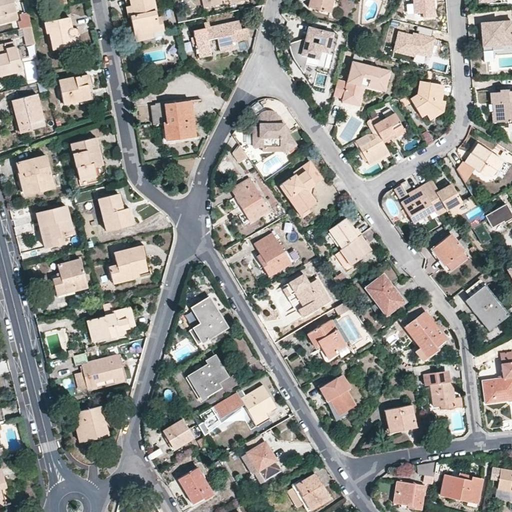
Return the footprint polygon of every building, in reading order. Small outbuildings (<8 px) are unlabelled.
[(0,0),(0,23),(18,20),(12,0),(0,0)] [(130,17),(132,17),(128,0),(123,0),(127,18),(130,17)] [(156,17),(152,0),(128,0),(132,17),(130,17),(134,36),(152,32),(151,30),(163,27),(160,17),(156,17)] [(309,0),(308,7),(330,12),(332,0),(309,0)] [(20,14),(22,22),(18,22),(20,29),(23,28),(31,26),(28,13),(20,14)] [(71,29),(69,18),(44,23),(46,34),(49,34),(52,50),(73,46),(72,37),(76,35),(76,34),(76,33),(76,31),(75,30),(73,29),(71,29)] [(241,29),(239,21),(210,28),(205,29),(194,31),(195,38),(191,39),(194,50),(195,50),(196,52),(197,52),(199,58),(211,55),(208,40),(217,38),(220,51),(233,48),(232,42),(232,39),(235,39),(233,31),(241,29)] [(492,48),(511,46),(511,24),(485,26),(487,42),(482,43),(483,54),(492,53),(492,48)] [(31,26),(23,28),(27,48),(35,46),(31,26)] [(151,30),(152,32),(134,36),(135,41),(164,35),(163,27),(151,30)] [(328,52),(333,32),(312,27),(309,38),(306,37),(305,40),(289,42),(290,45),(292,52),(296,59),(304,72),(308,55),(319,58),(321,50),(328,52)] [(20,68),(13,42),(0,44),(0,75),(7,74),(7,71),(20,68)] [(386,86),(389,70),(352,61),(347,80),(338,78),(334,95),(343,97),(352,99),(358,96),(361,84),(366,81),(386,86)] [(89,85),(87,75),(58,80),(63,104),(90,99),(87,85),(89,85)] [(437,99),(440,84),(419,80),(417,94),(410,98),(421,117),(427,113),(436,107),(437,99)] [(384,90),(386,86),(366,81),(361,84),(358,96),(352,99),(343,97),(342,100),(360,104),(365,86),(384,90)] [(511,90),(488,92),(489,104),(491,104),(495,103),(497,122),(511,121),(511,120),(511,90)] [(42,120),(36,94),(8,101),(11,109),(13,108),(20,133),(31,130),(31,129),(29,123),(42,120)] [(430,118),(441,112),(443,101),(437,99),(436,107),(427,113),(430,118)] [(194,136),(190,101),(150,106),(153,124),(163,123),(164,134),(182,132),(183,138),(194,136)] [(255,121),(256,124),(258,124),(258,128),(252,128),(252,147),(262,146),(279,146),(282,150),(283,153),(296,144),(288,133),(284,133),(284,124),(278,115),(276,113),(273,111),(269,109),(265,109),(261,110),(259,112),(257,115),(256,118),(255,121)] [(379,135),(382,140),(394,133),(397,137),(397,138),(407,132),(395,112),(381,120),(379,116),(371,120),(377,132),(379,135)] [(370,119),(366,121),(374,133),(377,132),(371,120),(370,119)] [(29,123),(31,129),(43,125),(42,120),(29,123)] [(377,132),(374,133),(357,142),(360,146),(379,135),(377,132)] [(382,140),(384,144),(397,137),(394,133),(382,140)] [(382,140),(379,135),(360,146),(370,164),(389,152),(384,144),(382,140)] [(103,170),(95,138),(70,144),(79,180),(96,176),(101,174),(103,173),(103,170)] [(478,144),(471,153),(474,155),(467,164),(465,162),(463,161),(457,169),(464,181),(473,168),(483,176),(492,176),(502,162),(478,144)] [(239,163),(246,158),(238,146),(232,154),(239,163)] [(465,162),(467,164),(474,155),(471,153),(465,162)] [(53,188),(45,156),(15,163),(18,174),(22,173),(27,190),(41,186),(42,191),(53,188)] [(320,176),(310,161),(293,173),(294,174),(279,185),(285,193),(288,190),(291,195),(288,197),(290,201),(303,192),(300,189),(320,176)] [(18,174),(23,196),(42,191),(41,186),(27,190),(22,173),(18,174)] [(322,179),(320,176),(300,189),(303,192),(306,190),(314,185),(322,179)] [(231,189),(235,196),(234,196),(250,222),(268,211),(249,179),(231,189)] [(431,180),(420,186),(433,209),(437,215),(446,210),(460,201),(450,184),(443,188),(438,191),(436,187),(431,180)] [(314,185),(306,190),(315,204),(318,202),(313,195),(314,185)] [(398,197),(406,195),(402,185),(395,188),(398,197)] [(413,190),(415,193),(409,196),(400,201),(412,221),(433,209),(420,186),(413,190)] [(290,201),(297,211),(305,206),(307,209),(315,204),(306,190),(303,192),(290,201)] [(122,209),(118,194),(98,199),(106,231),(126,226),(124,218),(130,216),(128,208),(122,209)] [(446,210),(452,220),(477,205),(471,195),(460,201),(446,210)] [(511,217),(504,204),(485,214),(484,211),(481,213),(476,216),(467,221),(477,239),(480,244),(489,239),(480,223),(485,220),(490,227),(501,221),(502,222),(511,217)] [(72,233),(65,206),(35,214),(37,223),(46,221),(52,246),(63,243),(61,236),(72,233)] [(307,209),(305,206),(297,211),(301,217),(309,212),(307,209)] [(130,216),(124,218),(126,226),(132,224),(130,216)] [(351,230),(343,219),(328,229),(341,248),(360,234),(355,227),(351,230)] [(63,243),(52,246),(46,221),(37,223),(46,256),(65,251),(63,243)] [(290,263),(273,233),(254,244),(259,253),(265,265),(262,267),(268,276),(290,263)] [(370,250),(360,234),(341,248),(339,249),(349,264),(370,250)] [(456,241),(450,234),(431,249),(444,265),(463,251),(456,241)] [(463,251),(467,247),(460,239),(456,241),(463,251)] [(147,270),(141,246),(113,253),(116,265),(108,267),(111,278),(137,272),(147,270)] [(468,256),(463,251),(444,265),(448,271),(468,256)] [(259,253),(255,255),(262,267),(265,265),(259,253)] [(87,287),(80,259),(56,265),(60,277),(51,279),(56,296),(75,291),(74,290),(87,287)] [(138,276),(137,272),(111,278),(112,283),(138,276)] [(304,286),(308,283),(303,274),(298,277),(304,286)] [(403,301),(382,274),(367,286),(377,300),(375,302),(385,315),(403,301)] [(302,317),(330,300),(316,278),(308,283),(304,286),(298,277),(289,282),(290,285),(294,292),(299,301),(302,299),(305,305),(302,306),(297,309),(302,317)] [(466,290),(470,296),(484,285),(479,280),(466,290)] [(294,292),(290,285),(283,289),(287,296),(294,292)] [(500,321),(508,316),(484,285),(470,296),(465,300),(476,314),(478,312),(486,323),(496,316),(500,321)] [(367,286),(364,288),(375,302),(377,300),(367,286)] [(227,327),(209,297),(190,308),(200,323),(196,326),(205,341),(227,327)] [(352,307),(347,300),(333,308),(337,315),(352,307)] [(111,303),(103,305),(105,316),(114,314),(113,311),(111,303)] [(423,312),(418,305),(394,324),(399,330),(404,327),(423,312)] [(134,326),(129,306),(113,311),(114,314),(105,316),(92,319),(97,340),(117,335),(115,330),(125,328),(134,326)] [(445,339),(443,336),(424,312),(423,312),(404,327),(419,347),(415,351),(422,360),(437,349),(435,346),(445,339)] [(500,321),(496,316),(486,323),(478,312),(476,314),(489,331),(500,321)] [(93,341),(97,340),(92,319),(87,321),(93,341)] [(345,345),(331,320),(307,334),(312,343),(316,340),(320,346),(327,358),(337,352),(336,350),(345,345)] [(201,343),(205,341),(196,326),(192,328),(201,343)] [(227,335),(223,329),(213,336),(216,342),(227,335)] [(446,341),(445,339),(435,346),(437,349),(446,341)] [(380,356),(387,352),(379,346),(377,343),(372,346),(380,356)] [(201,353),(208,364),(187,376),(198,394),(202,392),(205,398),(221,388),(217,382),(226,376),(210,348),(201,353)] [(87,363),(84,354),(73,357),(76,366),(87,363)] [(123,379),(117,355),(81,365),(88,388),(96,386),(95,382),(114,377),(115,381),(123,379)] [(511,362),(504,363),(506,378),(483,381),(485,403),(504,400),(503,395),(511,393),(511,362)] [(430,372),(428,365),(413,367),(415,375),(422,374),(430,372)] [(430,385),(432,407),(440,406),(446,405),(447,408),(461,406),(460,397),(454,398),(451,381),(449,382),(448,377),(441,371),(430,372),(422,374),(424,385),(430,385)] [(346,380),(341,372),(318,386),(327,401),(329,400),(337,414),(346,409),(355,404),(346,389),(342,382),(346,380)] [(265,413),(271,410),(263,396),(266,394),(262,386),(241,398),(243,402),(253,420),(244,425),(248,431),(269,420),(265,413)] [(241,398),(236,391),(209,407),(217,418),(243,402),(241,398)] [(271,410),(275,408),(266,394),(263,396),(271,410)] [(348,413),(346,409),(337,414),(329,400),(327,401),(327,402),(335,420),(348,413)] [(416,427),(411,405),(384,410),(388,430),(401,427),(402,430),(416,427)] [(107,435),(100,406),(76,412),(78,421),(83,441),(107,435)] [(192,437),(182,420),(163,431),(173,448),(192,437)] [(78,421),(74,422),(79,442),(83,441),(78,421)] [(261,482),(281,470),(264,442),(242,455),(252,474),(255,472),(261,482)] [(212,450),(208,444),(201,448),(205,454),(212,450)] [(416,465),(417,474),(425,475),(433,476),(434,472),(436,462),(416,465)] [(212,494),(197,468),(178,480),(192,504),(203,497),(204,499),(212,494)] [(511,470),(501,468),(497,488),(511,490),(511,470)] [(314,473),(295,485),(310,509),(329,499),(314,473)] [(439,494),(476,502),(481,479),(470,477),(470,480),(457,477),(443,474),(439,494)] [(433,480),(433,476),(425,475),(424,482),(432,483),(433,480)] [(420,510),(424,486),(396,481),(393,502),(408,505),(411,505),(411,508),(420,510)]
